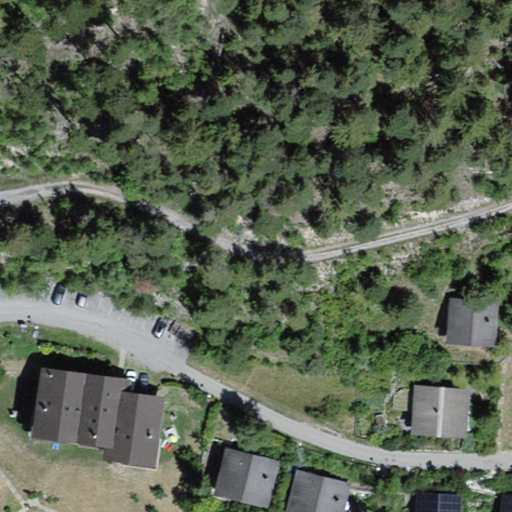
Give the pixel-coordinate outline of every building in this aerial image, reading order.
[(497,303),(456,297),(449,340),(491,347),(497,303)] [(84,373),(40,368),(32,438),(75,443),(84,373)] [(132,379),(84,373),(75,443),(105,447),(113,448),(120,391),(130,393),(132,379)] [(466,391),(417,383),(410,429),(459,436),(466,391)] [(130,393),(120,391),(113,448),(105,447),(103,462),(157,469),(166,397),(130,393)] [(263,468),(218,454),(205,497),(249,511),(263,468)] [(334,511),(342,490),(296,476),(285,511),(334,511)] [(453,511),(454,500),(416,497),(414,511),(453,511)] [(511,511),(511,503),(493,501),(491,511),(511,511)]
